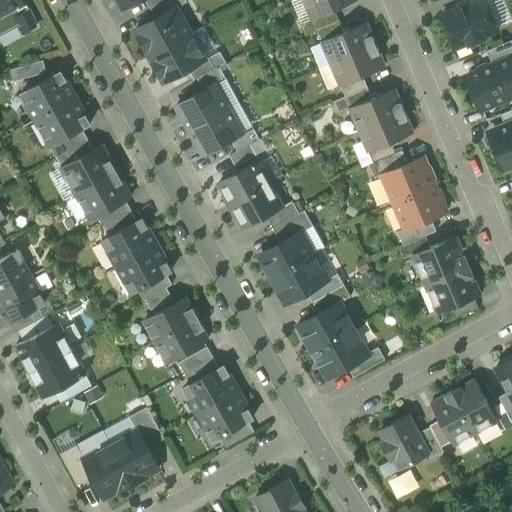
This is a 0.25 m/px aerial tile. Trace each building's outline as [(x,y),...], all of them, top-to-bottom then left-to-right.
[(19,3),(17,0),(0,0),(0,13),(15,5),(19,3)] [(118,0),(123,8),(138,0),(118,0)] [(188,2),(186,0),(164,0),(150,8),(156,18),(177,7),(177,8),(188,2)] [(304,0),(313,19),(335,9),(356,0),(304,0)] [(441,16),(454,48),(469,42),(470,44),(485,38),(484,35),(499,29),(486,0),(479,0),(471,4),(469,1),(455,7),(456,10),(441,16)] [(0,34),(17,25),(21,34),(36,26),(25,5),(17,9),(15,5),(0,13),(0,34)] [(135,30),(150,56),(192,33),(177,8),(177,7),(156,18),(135,30)] [(306,34),(317,30),(339,20),(335,9),(313,19),(301,23),(306,34)] [(344,31),(339,20),(317,30),(322,41),(344,31)] [(322,41),(331,63),(376,44),(373,35),(372,35),(366,22),(344,31),(322,41)] [(0,34),(0,42),(3,47),(22,36),(21,34),(17,25),(0,34)] [(206,59),(192,33),(150,56),(164,82),(189,69),(206,59)] [(511,39),(487,50),(493,65),(510,58),(511,61),(511,39)] [(380,53),(376,44),(331,63),(341,85),(363,76),(385,66),(379,53),(380,53)] [(194,79),(197,78),(219,66),(226,62),(220,51),(206,59),(189,69),(194,79)] [(466,76),(480,110),(511,96),(511,61),(510,58),(493,65),(466,76)] [(8,70),(12,81),(47,72),(43,60),(8,70)] [(225,77),(219,66),(197,78),(204,90),(215,84),(214,83),(225,77)] [(21,93),(36,119),(76,97),(61,71),(21,93)] [(341,85),(345,96),(367,87),(363,76),(341,85)] [(177,105),(190,130),(229,108),(215,84),(204,90),(177,105)] [(372,98),(367,87),(345,96),(334,101),(339,112),(350,107),(372,98)] [(350,107),(360,129),(405,110),(401,102),(400,102),(394,88),(372,98),(350,107)] [(91,123),(76,97),(36,119),(50,146),(82,128),(91,123)] [(242,133),(229,108),(190,130),(204,154),(231,139),(242,133)] [(511,109),(501,114),(506,125),(511,122),(511,109)] [(408,118),(405,110),(360,129),(369,151),(391,142),(413,132),(407,119),(408,118)] [(511,122),(506,125),(496,129),(497,134),(492,137),(505,168),(511,165),(511,122)] [(50,146),(56,156),(88,139),(82,128),(50,146)] [(231,139),(238,151),(251,144),(260,139),(254,128),(243,134),(242,133),(231,139)] [(94,149),(88,139),(56,156),(62,167),(94,149)] [(369,151),(374,162),(396,153),(391,142),(369,151)] [(257,155),(251,144),(238,151),(230,156),(236,166),(257,155)] [(62,167),(77,193),(117,171),(102,145),(94,149),(62,167)] [(403,150),(396,153),(374,162),(370,164),(375,177),(383,174),(408,163),(403,150)] [(383,174),(394,201),(435,184),(423,157),(408,163),(383,174)] [(219,182),(231,203),(269,182),(258,161),(219,182)] [(131,197),(117,171),(77,193),(91,219),(98,216),(126,200),(131,197)] [(283,206),(269,182),(231,203),(244,228),(267,215),(283,206)] [(446,211),(435,184),(394,201),(405,228),(431,217),(446,211)] [(98,216),(103,226),(132,211),(126,200),(98,216)] [(267,215),(273,228),(299,213),(292,201),(283,206),(267,215)] [(305,210),(299,213),(273,228),(281,242),(301,231),(301,232),(313,225),(305,210)] [(138,221),(132,211),(103,226),(109,237),(138,221)] [(398,231),(404,244),(436,230),(431,217),(405,228),(398,231)] [(103,240),(117,266),(157,244),(143,218),(138,221),(109,237),(103,240)] [(259,254),(272,277),(313,254),(301,232),(301,231),(281,242),(259,254)] [(401,246),(405,257),(431,246),(426,235),(401,246)] [(412,254),(425,283),(469,265),(464,255),(465,255),(457,235),(412,254)] [(4,242),(3,243),(0,244),(0,258),(10,253),(4,242)] [(172,270),(157,244),(117,266),(132,293),(138,289),(167,273),(172,270)] [(0,292),(31,276),(17,250),(10,253),(0,258),(0,292)] [(327,279),(313,254),(272,277),(286,303),(307,291),(328,280),(327,279)] [(473,275),(469,265),(425,283),(437,313),(481,294),(473,274),(473,275)] [(144,300),(146,299),(167,287),(173,284),(167,273),(138,289),(144,300)] [(307,291),(313,302),(345,284),(338,273),(327,279),(328,280),(307,291)] [(45,302),(31,276),(0,292),(0,316),(4,324),(10,321),(39,306),(45,302)] [(351,296),(345,284),(313,302),(319,312),(340,301),(341,302),(351,296)] [(173,298),(167,287),(146,299),(151,309),(173,298)] [(145,320),(156,341),(198,318),(192,307),(191,308),(185,298),(145,320)] [(452,307),(457,318),(479,308),(474,298),(452,307)] [(298,324),(312,350),(354,327),(341,302),(340,301),(319,312),(298,324)] [(16,332),(19,330),(44,316),(39,306),(10,321),(16,332)] [(48,315),(44,316),(19,330),(25,341),(53,325),(48,315)] [(204,328),(198,318),(156,341),(168,362),(208,340),(202,329),(204,328)] [(16,345),(30,372),(72,349),(58,323),(53,325),(25,341),(16,345)] [(368,352),(354,327),(312,350),(327,377),(348,366),(369,354),(368,352)] [(179,362),(185,373),(214,357),(208,346),(179,362)] [(348,366),(354,377),(386,359),(379,346),(368,352),(369,354),(348,366)] [(86,374),(72,349),(30,372),(44,397),(86,374)] [(219,368),(214,357),(185,373),(191,383),(219,368)] [(509,391),(511,396),(511,358),(496,367),(509,391)] [(184,387),(199,413),(239,391),(224,365),(219,368),(191,383),(184,387)] [(475,379),(453,390),(476,433),(498,421),(475,379)] [(455,444),(476,433),(453,390),(431,402),(441,420),(452,441),(454,444),(455,444)] [(253,417),(239,391),(199,413),(213,440),(220,436),(249,420),(253,417)] [(499,397),(511,421),(511,396),(509,391),(499,397)] [(138,429),(148,447),(165,438),(148,406),(130,416),(137,430),(138,429)] [(395,458),(401,468),(429,453),(418,433),(408,415),(380,430),(386,440),(381,443),(391,460),(395,458)] [(220,436),(226,447),(255,431),(249,420),(220,436)] [(430,426),(441,446),(452,441),(441,420),(430,426)] [(429,453),(431,458),(444,451),(441,446),(430,426),(418,433),(429,453)] [(137,430),(112,444),(133,482),(159,468),(148,447),(138,429),(137,430)] [(476,433),(455,444),(461,454),(482,443),(476,433)] [(60,453),(78,485),(93,477),(84,459),(85,458),(77,444),(60,453)] [(105,497),(133,482),(112,444),(85,458),(84,459),(93,477),(105,497)] [(386,477),(401,468),(395,458),(391,460),(380,466),(386,477)] [(0,489),(10,484),(0,465),(0,489)] [(305,511),(303,508),(306,507),(298,492),(295,493),(288,480),(256,497),(263,511),(260,511),(305,511)]
